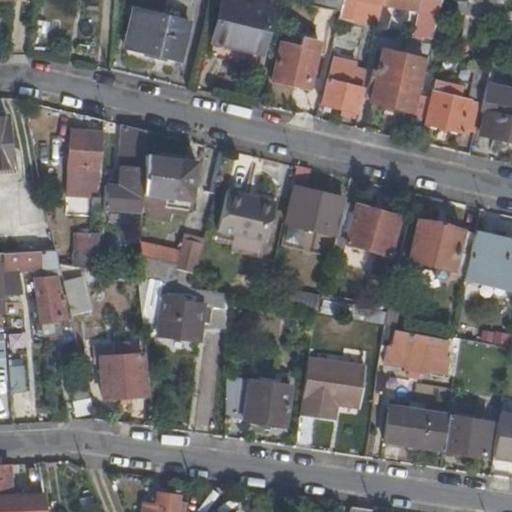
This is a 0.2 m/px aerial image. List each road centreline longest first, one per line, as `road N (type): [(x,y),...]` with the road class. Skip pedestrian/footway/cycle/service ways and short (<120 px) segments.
road 1 (residential): [(0,74),(511,191)]
road 2 (residential): [(0,441),(103,447),(511,507)]
